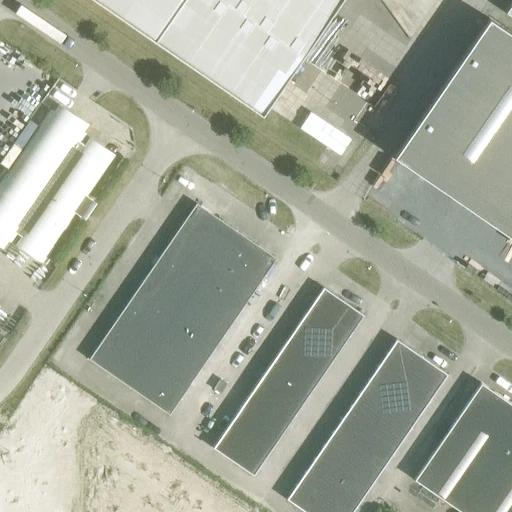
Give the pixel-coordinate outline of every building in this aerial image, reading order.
[(94,0),(262,115),(340,0),(94,0)] [(511,34),(488,18),(393,157),(511,238),(511,34)] [(0,180),(0,235),(11,243),(18,234),(49,255),(54,247),(50,244),(61,228),(65,231),(71,222),(67,220),(106,162),(80,144),(86,134),(49,109),(0,180)] [(196,203),(88,359),(169,415),(276,258),(196,203)] [(212,448),(253,476),(363,315),(323,287),(212,448)] [(286,499),(304,511),(351,511),(447,374),(396,339),(286,499)] [(414,480),(460,511),(511,511),(511,404),(480,383),(414,480)] [(122,511),(121,492),(1,500),(2,511),(122,511)]
